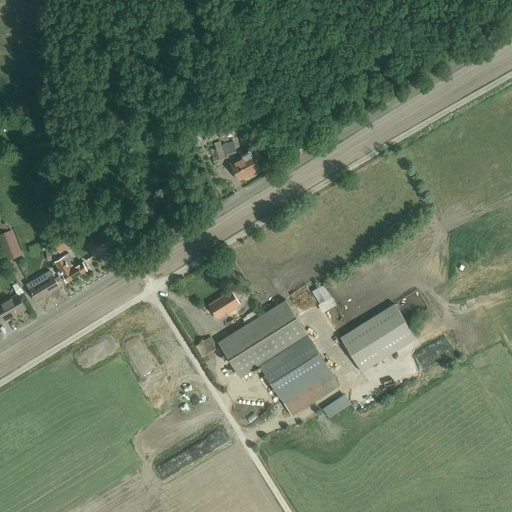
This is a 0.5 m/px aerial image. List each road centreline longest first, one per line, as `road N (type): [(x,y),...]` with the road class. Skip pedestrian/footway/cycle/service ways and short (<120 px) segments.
road 1 (unclassified): [(0,347),(511,36)]
road 2 (unclassified): [(151,290),(511,73)]
road 3 (residential): [(290,511),(151,290)]
road 4 (unclassified): [(0,384),(151,290)]
